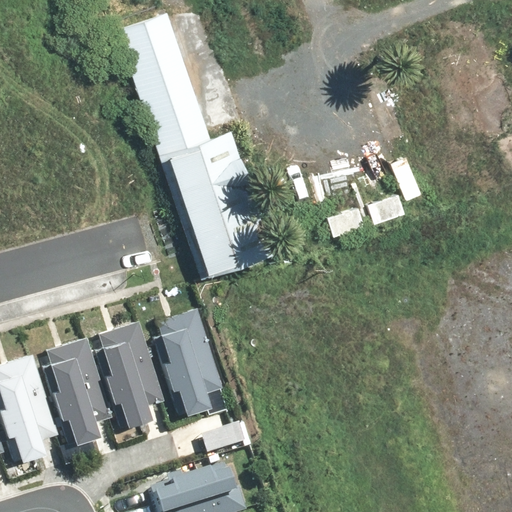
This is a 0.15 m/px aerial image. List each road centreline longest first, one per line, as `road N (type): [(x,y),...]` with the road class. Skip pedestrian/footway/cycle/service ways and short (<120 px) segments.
road 1 (residential): [(511,201),(333,262)]
road 2 (residential): [(0,278),(141,240)]
